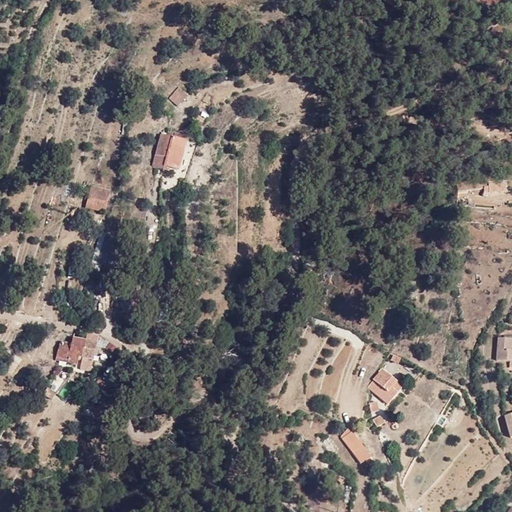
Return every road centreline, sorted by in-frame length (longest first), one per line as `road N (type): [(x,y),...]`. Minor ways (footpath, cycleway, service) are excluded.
road 1 (track): [(227,440),(272,348),(292,277),(294,168),(304,140),(511,64)]
road 2 (residential): [(294,511),(204,416),(183,411),(155,433),(134,432),(126,399),(138,353),(107,333)]
road 3 (track): [(0,148),(49,0)]
